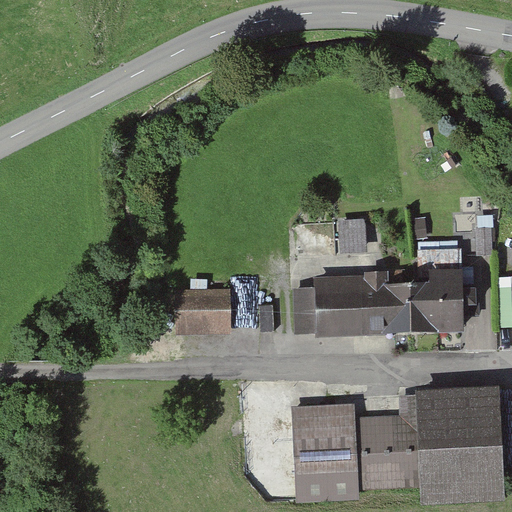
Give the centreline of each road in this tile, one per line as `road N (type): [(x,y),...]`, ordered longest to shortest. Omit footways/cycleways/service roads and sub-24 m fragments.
road 1 (tertiary): [(0,142),(191,47),(279,17),(361,12),(511,36)]
road 2 (residential): [(511,363),(0,374)]
